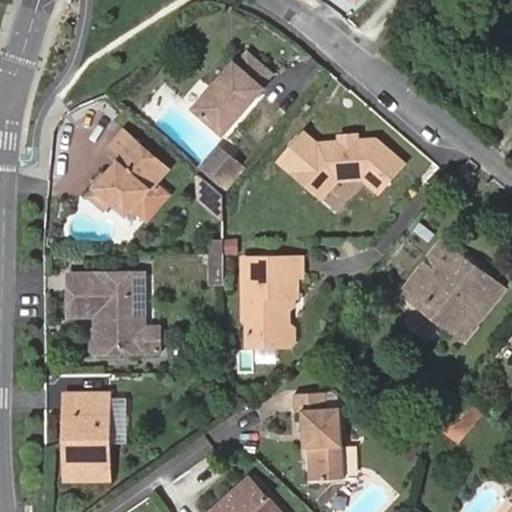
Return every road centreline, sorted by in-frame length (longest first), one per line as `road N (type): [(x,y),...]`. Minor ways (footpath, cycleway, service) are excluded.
road 1 (residential): [(271,0),(511,178)]
road 2 (residential): [(5,105),(0,309)]
